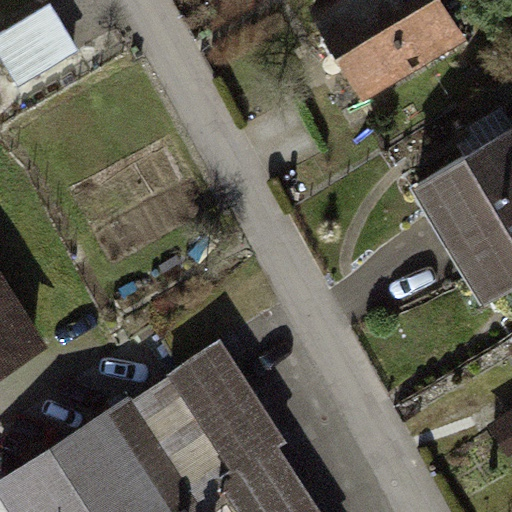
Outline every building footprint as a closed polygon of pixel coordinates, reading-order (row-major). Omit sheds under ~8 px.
[(463,34),(442,0),(332,0),(318,9),(328,26),(325,39),(334,53),(345,55),(367,91),(463,34)] [(0,36),(0,47),(9,63),(24,54),(11,31),(0,36)] [(511,208),(511,129),(416,188),(450,246),(511,208)] [(511,286),(511,208),(450,246),(485,303),(511,286)] [(0,282),(0,367),(39,342),(0,282)] [(324,511),(280,443),(288,437),(223,341),(173,372),(174,375),(138,399),(210,511),(225,503),(236,497),(245,511),(324,511)] [(210,511),(138,399),(136,397),(4,482),(23,511),(230,511),(225,503),(210,511)] [(511,442),(511,415),(501,421),(511,442)] [(245,511),(236,497),(225,503),(230,511),(245,511)]
